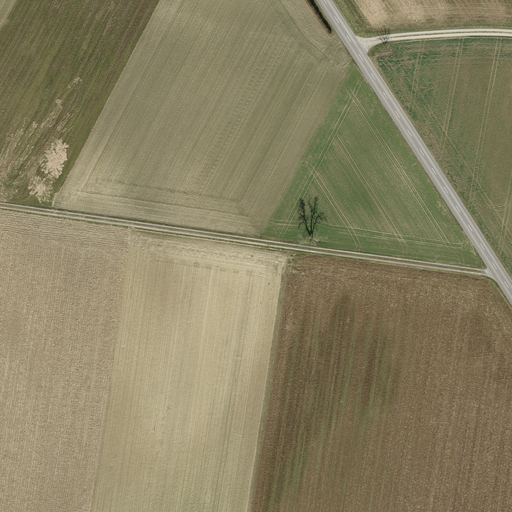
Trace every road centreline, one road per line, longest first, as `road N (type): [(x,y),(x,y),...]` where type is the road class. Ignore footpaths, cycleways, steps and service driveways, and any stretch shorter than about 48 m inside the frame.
road 1 (track): [(0,205),(501,274)]
road 2 (tertiary): [(511,292),(324,0)]
road 3 (track): [(354,47),(392,37),(511,34)]
